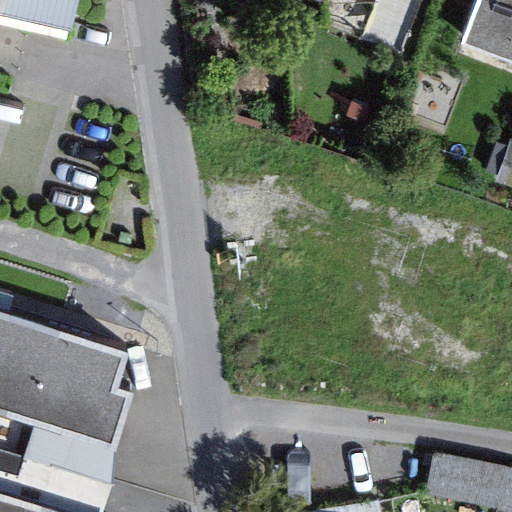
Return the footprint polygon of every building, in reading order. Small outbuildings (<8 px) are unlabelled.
[(0,0),(0,10),(78,28),(83,0),(0,0)] [(511,0),(477,0),(466,30),(511,47),(511,0)] [(511,178),(511,145),(502,175),(511,178)] [(343,200),(274,183),(262,232),(331,250),(343,200)] [(511,248),(388,208),(370,265),(402,275),(383,334),(490,369),(511,302),(511,248)] [(130,338),(0,297),(0,400),(117,437),(134,380),(118,375),(130,338)] [(511,501),(511,462),(441,447),(433,483),(511,501)] [(29,470),(0,460),(0,511),(112,511),(122,482),(34,453),(29,470)]
